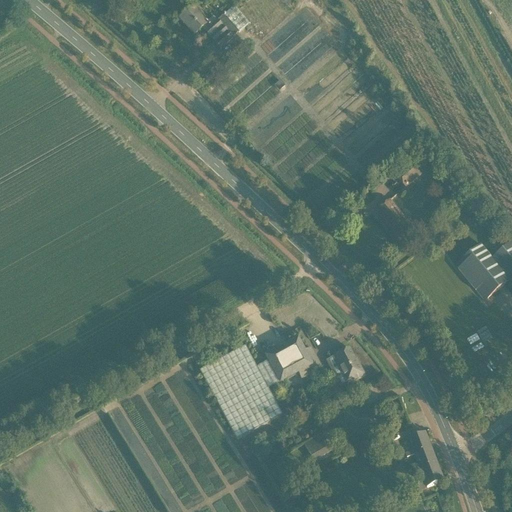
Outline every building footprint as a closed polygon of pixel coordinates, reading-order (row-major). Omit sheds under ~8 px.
[(193,7),(179,19),(193,36),(201,29),(220,50),(232,39),(231,38),(237,33),(246,25),(248,24),(235,9),(225,18),(222,15),(209,27),(193,7)] [(273,86),(278,92),(284,86),(279,81),(273,86)] [(395,176),(405,188),(421,175),(411,163),(395,176)] [(377,211),(400,239),(415,226),(408,218),(406,220),(390,201),(377,211)] [(511,242),(492,259),(510,282),(511,284),(511,242)] [(510,282),(492,259),(481,246),(456,267),(484,302),(510,282)] [(198,372),(235,441),(282,416),(267,390),(279,384),(298,374),(301,379),(321,369),(310,349),(304,352),(297,339),(265,357),(268,362),(256,368),(245,347),(198,372)] [(364,376),(356,361),(355,361),(349,349),(333,358),(342,375),(335,379),(339,387),(346,383),(347,385),(364,376)] [(147,402),(150,401),(153,406),(158,403),(150,389),(142,394),(147,402)] [(405,455),(407,459),(414,456),(426,489),(444,482),(426,434),(408,441),(413,452),(405,455)] [(313,462),(331,453),(321,435),(303,445),(313,462)] [(380,449),(386,462),(397,458),(391,444),(380,449)] [(299,469),(293,472),(296,478),(302,474),(299,469)] [(418,486),(420,492),(426,490),(423,484),(418,486)]
